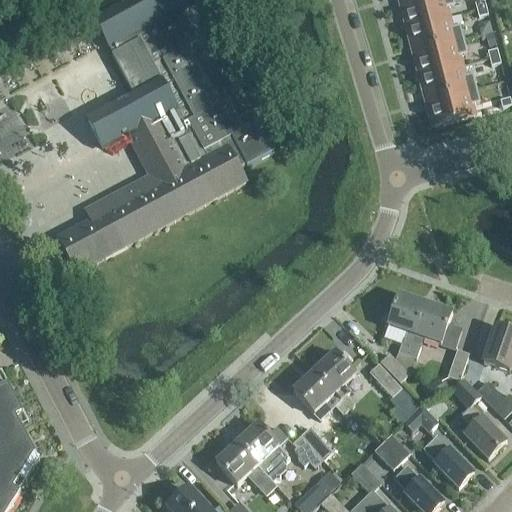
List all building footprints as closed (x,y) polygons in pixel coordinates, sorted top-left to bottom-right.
[(192,0),(133,0),(92,22),(133,100),(87,125),(96,141),(98,140),(106,154),(129,141),(151,181),(88,216),(93,226),(58,244),(76,278),(246,187),(238,173),(246,169),(246,170),(274,156),(257,124),(243,132),(228,104),(221,109),(189,49),(198,45),(180,14),(195,6),(192,0)] [(451,0),(432,0),(405,7),(407,14),(404,15),(408,32),(409,32),(448,22),(445,11),(454,9),(453,5),(451,0)] [(478,13),(488,11),(486,4),(476,6),(478,13)] [(489,18),(488,11),(478,13),(479,21),(489,18)] [(409,32),(408,32),(413,50),(416,49),(418,56),(419,56),(463,44),(460,30),(450,33),(448,22),(409,32)] [(418,56),(420,63),(416,63),(421,81),(460,71),(458,60),(467,58),(463,44),(419,56),(418,56)] [(497,53),(488,55),(489,63),(499,60),(497,53)] [(501,68),(499,60),(489,63),(491,70),(501,68)] [(460,71),(421,81),(426,99),(429,98),(431,104),(476,93),(473,79),(463,82),(460,71)] [(473,120),(470,109),(479,106),(476,93),(431,104),(433,111),(429,112),(434,131),(473,120)] [(502,112),(511,110),(510,102),(500,105),(502,112)] [(406,362),(424,308),(399,299),(384,342),(401,349),(397,359),(406,362)] [(424,308),(406,362),(415,365),(420,350),(417,349),(420,343),(450,353),(455,351),(460,334),(447,329),(451,317),(424,308)] [(495,332),(484,366),(511,376),(511,334),(497,329),(495,332)] [(460,385),(469,358),(457,354),(448,381),(460,385)] [(314,377),(349,414),(355,409),(347,400),(350,398),(344,392),(356,381),(335,358),(314,377)] [(400,388),(410,379),(390,358),(380,367),(400,388)] [(393,401),(402,393),(379,369),(370,377),(393,401)] [(343,419),(349,414),(314,377),(293,396),(315,420),(326,409),(331,415),(336,411),(343,419)] [(489,464),(507,446),(483,422),(484,421),(472,409),(480,402),(462,385),(451,397),(469,414),(462,421),(473,431),(464,439),(489,464)] [(504,402),(488,386),(478,396),(497,416),(504,422),(511,413),(511,399),(510,397),(504,402)] [(1,392),(0,390),(0,511),(10,511),(20,496),(13,492),(35,459),(36,458),(16,422),(23,418),(7,388),(1,392)] [(438,428),(421,410),(403,427),(413,437),(421,430),(428,437),(438,428)] [(237,449),(273,487),(275,485),(280,485),(280,481),(286,475),(286,467),(289,464),(278,452),(287,444),(277,433),(268,441),(258,429),(237,449)] [(301,440),(324,464),(333,456),(311,431),(301,440)] [(315,473),(324,464),(301,440),(293,448),(315,473)] [(393,475),(410,459),(392,440),(375,457),(393,475)] [(450,454),(437,441),(425,453),(437,466),(435,468),(459,493),(475,478),(450,453),(450,454)] [(277,492),(273,487),(237,449),(216,468),(236,490),(246,481),(266,502),(277,492)] [(361,468),(351,479),(370,498),(370,499),(373,496),(381,488),(361,468)] [(419,484),(407,471),(394,483),(407,496),(405,498),(417,511),(439,511),(444,507),(420,483),(419,484)] [(329,476),(315,488),(326,500),(340,487),(329,476)] [(188,494),(168,511),(208,511),(190,492),(188,494)] [(344,511),(331,498),(321,508),(324,511),(344,511)] [(365,503),(355,511),(390,511),(389,511),(387,511),(377,501),(370,508),(365,503)]
